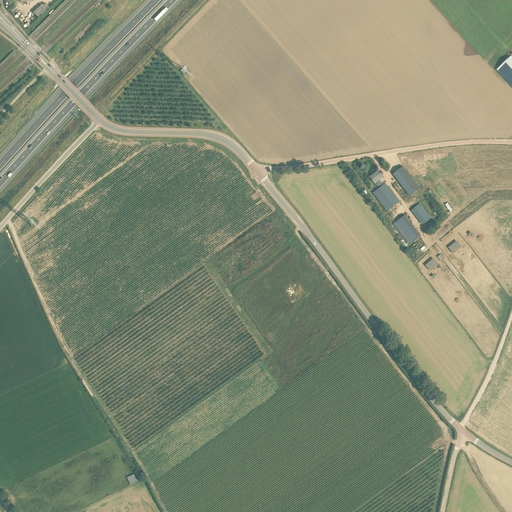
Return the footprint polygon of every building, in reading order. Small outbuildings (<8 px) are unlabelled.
[(511,56),(497,70),(511,85),(511,56)] [(402,167),(393,174),(410,196),(415,192),(419,189),(402,167)] [(385,183),(384,185),(379,179),(383,177),(378,171),(370,177),(378,189),(373,193),(387,211),(399,202),(385,183)] [(420,203),(411,210),(422,225),(431,218),(420,203)] [(410,245),(421,236),(419,234),(405,215),(394,224),(408,243),(410,245)] [(461,247),(457,241),(448,247),(453,253),(461,247)] [(425,265),(430,271),(438,263),(433,258),(425,265)]
